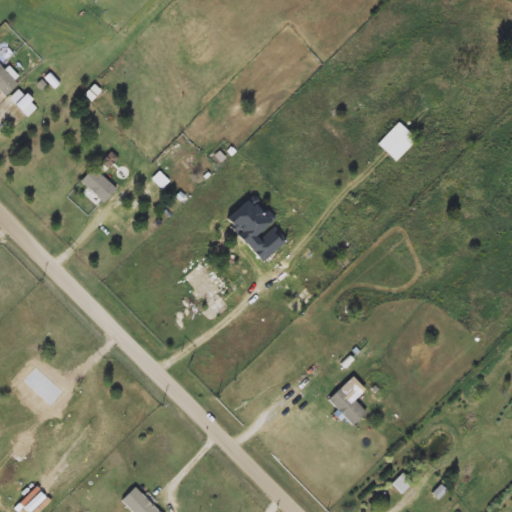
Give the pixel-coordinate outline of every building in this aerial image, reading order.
[(3,97),(0,94),(0,68),(16,84),(3,97)] [(35,109),(26,117),(8,100),(17,92),(35,109)] [(318,128),(326,119),(360,150),(353,158),(318,128)] [(395,163),(376,145),(397,123),(416,142),(395,163)] [(78,182),(91,168),(116,191),(103,205),(78,182)] [(185,273),(203,266),(215,299),(197,305),(185,273)] [(301,286),(313,275),(325,288),(314,299),(301,286)] [(132,511),(121,501),(135,487),(160,511),(132,511)]
